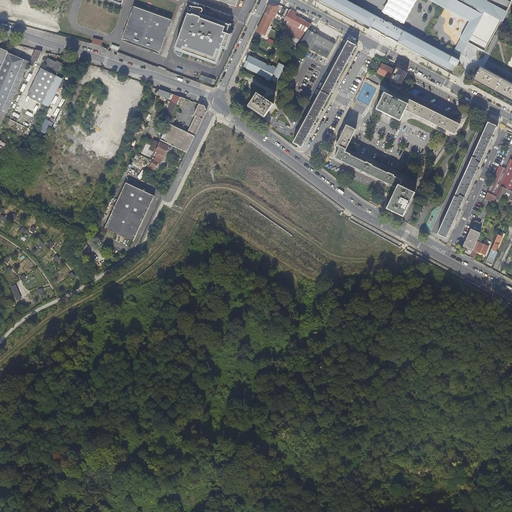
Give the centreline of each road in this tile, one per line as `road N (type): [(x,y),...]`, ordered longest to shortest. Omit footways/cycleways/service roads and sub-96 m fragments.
road 1 (track): [(389,238),(371,256),(327,253),(240,191),(211,187),(192,198),(138,268),(50,317),(0,364)]
road 2 (unclassified): [(0,28),(218,98)]
road 3 (residential): [(507,117),(369,42)]
road 4 (residential): [(446,250),(507,117)]
road 5 (unclassified): [(261,139),(373,220)]
road 6 (residential): [(310,151),(369,42)]
